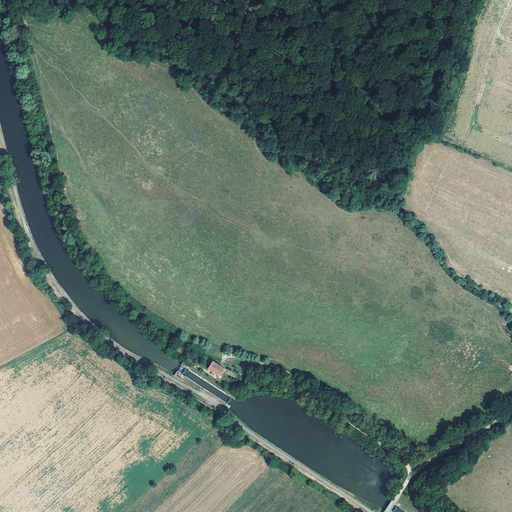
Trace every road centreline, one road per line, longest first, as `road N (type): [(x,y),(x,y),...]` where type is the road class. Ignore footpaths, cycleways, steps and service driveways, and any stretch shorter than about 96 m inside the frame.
road 1 (track): [(409,473),(401,458),(292,374),(225,355)]
road 2 (track): [(395,499),(409,473),(511,407)]
